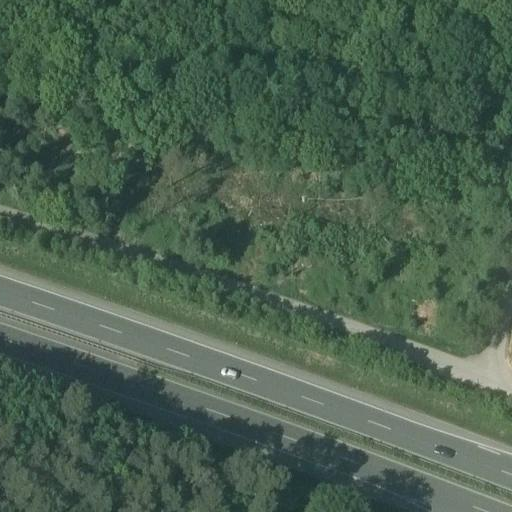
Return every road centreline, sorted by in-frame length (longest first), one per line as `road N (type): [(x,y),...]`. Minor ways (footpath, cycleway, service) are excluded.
road 1 (motorway): [(511,475),(0,290)]
road 2 (track): [(511,388),(0,214)]
road 3 (motorway): [(0,342),(487,511)]
